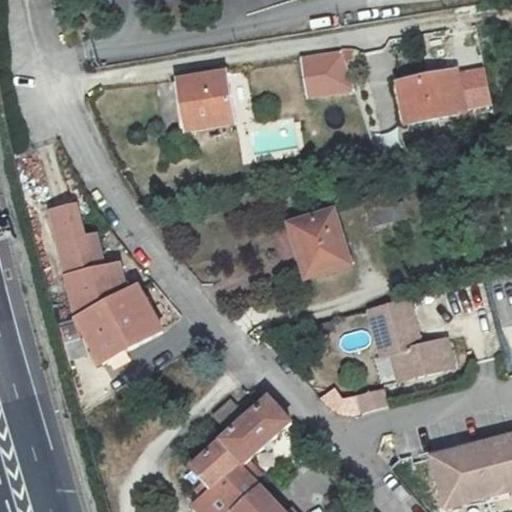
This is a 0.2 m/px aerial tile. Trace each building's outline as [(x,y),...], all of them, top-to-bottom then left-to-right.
[(297,58),(306,102),(352,93),(343,49),(297,58)] [(405,79),(413,120),(469,109),(461,68),(405,79)] [(231,75),(187,82),(196,132),(240,125),(231,75)] [(414,219),(410,200),(376,206),(381,226),(414,219)] [(84,208),(59,214),(84,322),(108,366),(168,333),(144,290),(132,296),(126,267),(110,271),(103,237),(91,240),(84,208)] [(344,212),(303,222),(316,276),(357,266),(344,212)] [(412,295),(372,306),(385,354),(395,352),(403,379),(447,367),(459,363),(455,352),(451,335),(426,342),(412,295)] [(390,388),(362,395),(366,412),(394,405),(390,388)] [(286,511),(246,466),(249,463),(252,466),(298,423),(277,400),(255,419),(240,401),(223,416),(239,434),(203,467),(215,480),(225,491),(214,500),(207,507),(212,511),(286,511)] [(472,446),(437,455),(450,506),(511,489),(511,434),(483,443),(490,467),(478,471),(472,446)] [(205,490),(214,500),(225,491),(215,480),(205,490)]
